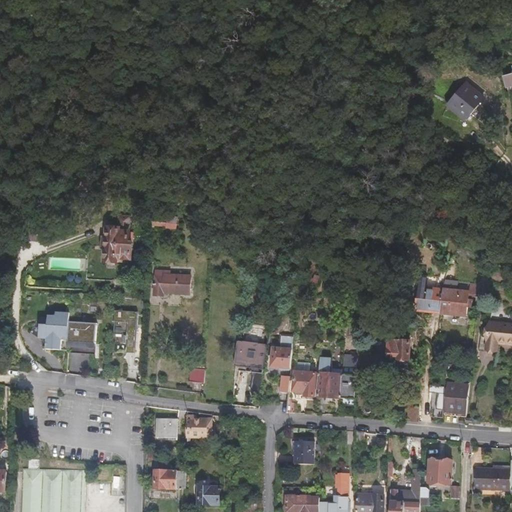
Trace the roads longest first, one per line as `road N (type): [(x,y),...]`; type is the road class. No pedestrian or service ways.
road 1 (residential): [(265,511),(268,417),(511,435)]
road 2 (unknown): [(43,247),(25,267),(17,329),(45,386)]
